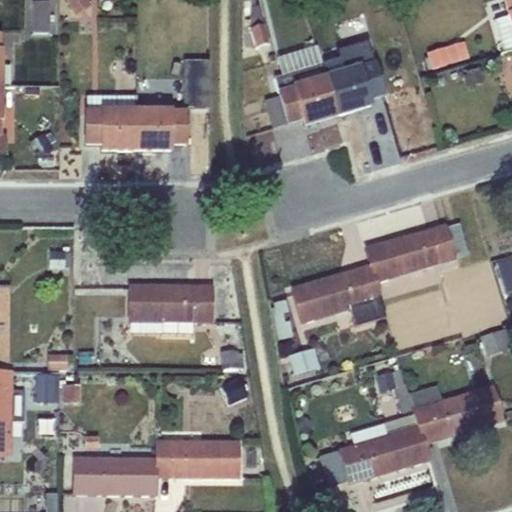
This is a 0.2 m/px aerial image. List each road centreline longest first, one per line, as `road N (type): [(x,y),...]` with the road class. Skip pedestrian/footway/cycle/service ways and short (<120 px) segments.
road 1 (residential): [(511,152),(272,218)]
road 2 (residential): [(0,204),(194,207)]
